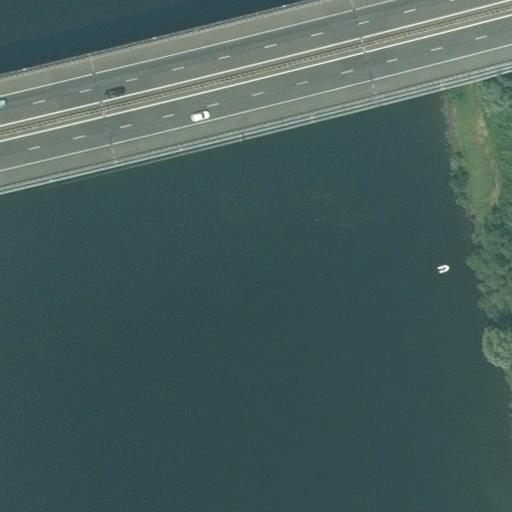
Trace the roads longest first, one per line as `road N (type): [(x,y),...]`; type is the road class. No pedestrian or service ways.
road 1 (motorway): [(0,157),(511,30)]
road 2 (motorway): [(456,0),(0,112)]
